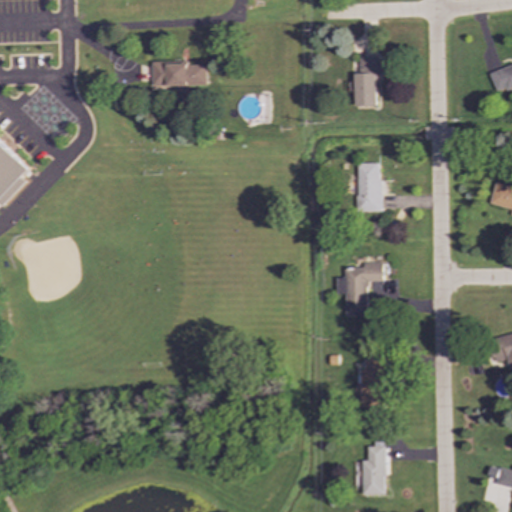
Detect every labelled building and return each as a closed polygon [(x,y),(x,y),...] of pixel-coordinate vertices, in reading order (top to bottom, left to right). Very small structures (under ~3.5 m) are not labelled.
[(377,106),(376,57),(359,57),(359,73),(354,74),(354,107),(377,106)] [(206,85),(206,64),(151,64),(151,86),(206,85)] [(511,64),(489,73),(497,94),(511,88),(511,64)] [(0,204),(27,178),(28,169),(0,139),(0,204)] [(380,163),(357,164),(358,213),(381,212),(380,163)] [(489,204),(511,208),(511,212),(511,216),(511,187),(494,183),(489,204)] [(346,317),(368,316),(367,282),(383,281),(383,262),(363,263),(363,268),(345,268),(345,278),(337,278),(337,294),(346,294),(346,317)] [(511,334),(490,339),(495,362),(508,359),(510,370),(511,369),(511,334)] [(360,370),(361,408),(385,408),(384,359),(364,359),(365,370),(360,370)] [(362,461),(363,495),(386,495),(385,447),(368,447),(368,460),(362,461)] [(487,477),(498,479),(497,485),(511,487),(511,470),(489,466),(487,477)]
